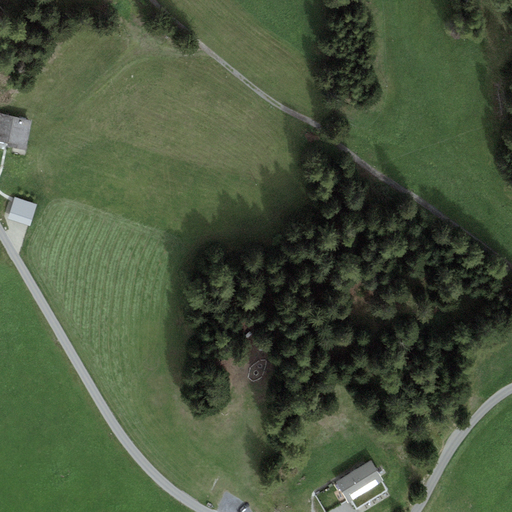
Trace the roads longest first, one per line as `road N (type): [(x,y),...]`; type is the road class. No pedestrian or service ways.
road 1 (track): [(511,273),(314,121),(263,95),(156,0)]
road 2 (unclassified): [(202,511),(124,441),(0,234)]
road 3 (unclassified): [(511,388),(461,433),(415,511)]
